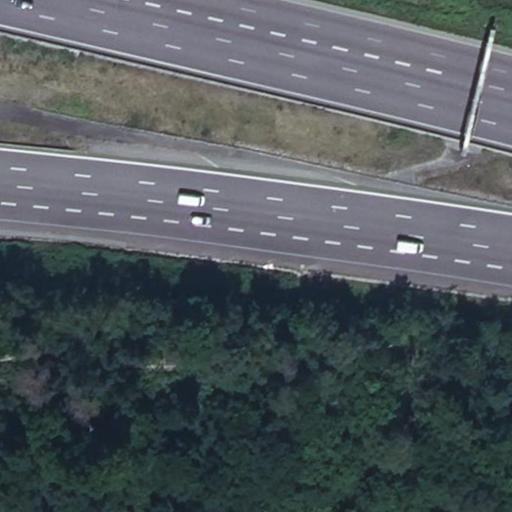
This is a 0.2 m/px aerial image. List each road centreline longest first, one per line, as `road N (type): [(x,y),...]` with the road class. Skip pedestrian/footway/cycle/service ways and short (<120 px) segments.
road 1 (motorway): [(0,183),(511,247)]
road 2 (motorway): [(511,99),(91,0)]
